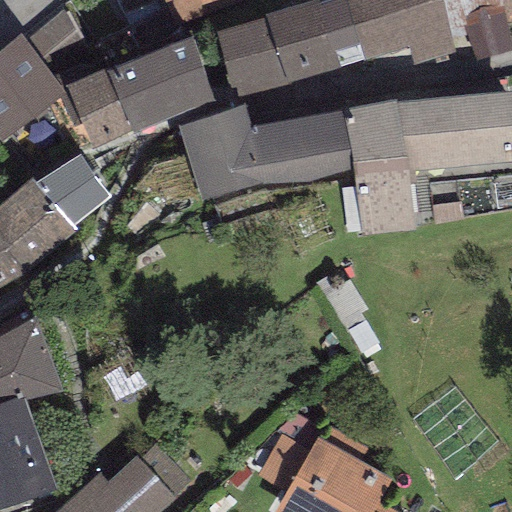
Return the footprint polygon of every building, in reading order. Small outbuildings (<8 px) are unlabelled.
[(160,0),(173,34),(218,17),(212,0),(160,0)] [(334,0),(263,22),(285,99),(367,76),(344,0),(334,0)] [(344,0),(367,76),(453,51),(450,40),(438,0),(344,0)] [(498,0),(438,0),(450,40),(463,36),(469,60),(508,50),(508,46),(498,0)] [(511,0),(498,0),(508,46),(511,44),(511,0)] [(263,22),(189,47),(215,111),(234,106),(237,112),(285,99),(263,22)] [(0,134),(3,137),(57,91),(52,82),(24,45),(0,64),(0,134)] [(189,47),(107,81),(132,135),(135,142),(215,111),(189,47)] [(89,65),(52,82),(57,91),(70,121),(74,118),(92,155),(132,135),(107,81),(106,77),(98,81),(89,65)] [(511,100),(397,114),(409,188),(511,177),(511,100)] [(396,110),(342,120),(352,179),(362,240),(417,234),(409,188),(397,114),(396,110)] [(244,114),(177,135),(202,210),(262,190),(352,179),(342,120),(250,137),(244,114)] [(81,163),(36,193),(72,230),(111,201),(81,163)] [(0,215),(0,292),(23,277),(76,235),(72,230),(36,193),(31,188),(0,215)] [(35,323),(0,342),(0,414),(25,407),(63,395),(35,323)] [(25,407),(0,414),(0,511),(6,511),(57,496),(25,407)] [(316,443),(277,511),(375,511),(391,485),(316,443)] [(162,511),(173,504),(135,462),(106,487),(99,479),(61,511),(162,511)]
